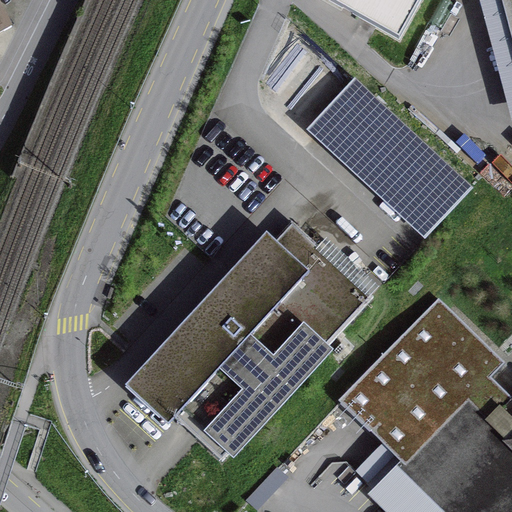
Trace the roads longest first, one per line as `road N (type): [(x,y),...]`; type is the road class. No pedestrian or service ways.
road 1 (unclassified): [(208,0),(72,325),(71,378),(91,444),(149,511)]
road 2 (residential): [(60,0),(0,119)]
